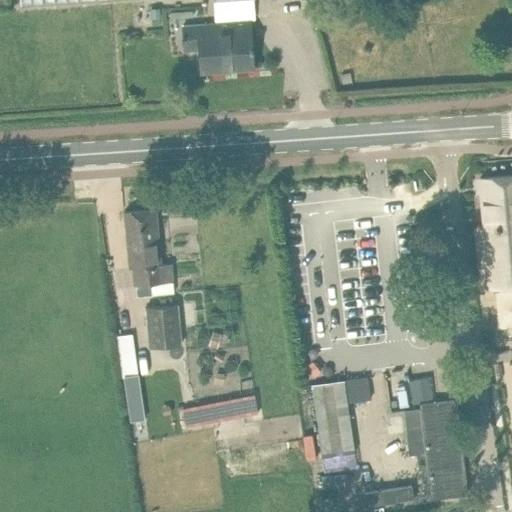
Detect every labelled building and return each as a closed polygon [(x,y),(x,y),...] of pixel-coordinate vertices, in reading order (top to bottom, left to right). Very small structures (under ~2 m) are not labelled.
[(159,8),(150,8),(151,17),(160,17),(159,8)] [(216,34),(216,27),(183,29),(184,50),(200,49),(202,71),(252,67),(251,51),(253,51),(253,46),(252,31),(216,34)] [(511,224),(511,174),(479,178),(484,228),(511,224)] [(124,211),(126,231),(129,268),(134,268),(135,285),(138,285),(139,298),(153,296),(152,284),(172,283),(170,263),(160,264),(155,208),(124,211)] [(511,285),(511,224),(484,228),(476,229),(482,288),(511,285)] [(147,307),(150,347),(182,344),(179,304),(147,307)] [(133,334),(119,335),(125,378),(139,376),(133,334)] [(345,373),(311,378),(322,450),(355,446),(345,373)] [(363,377),(349,378),(350,398),(364,397),(363,377)] [(255,394),(183,408),(187,427),(258,413),(255,394)] [(461,394),(419,397),(419,402),(406,403),(410,451),(419,451),(420,463),(429,462),(432,497),(469,494),(461,394)]
